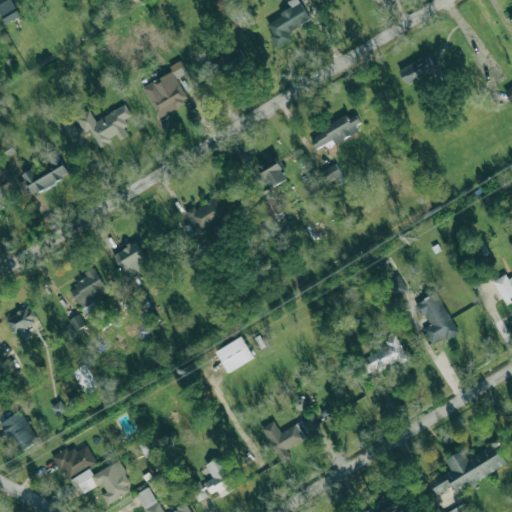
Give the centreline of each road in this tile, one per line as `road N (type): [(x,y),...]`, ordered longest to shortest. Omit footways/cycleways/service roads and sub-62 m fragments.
road 1 (residential): [(0,271),(445,0)]
road 2 (residential): [(279,511),(511,370)]
